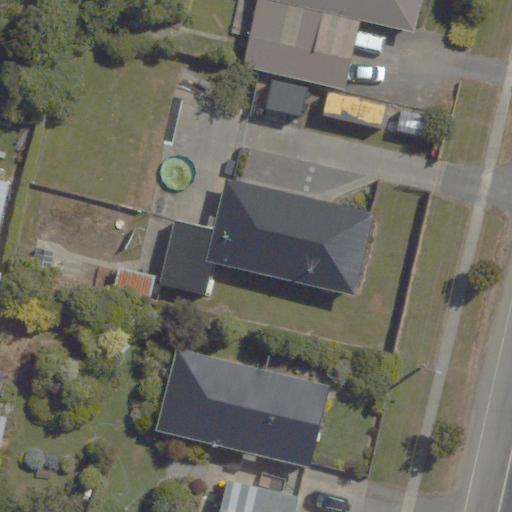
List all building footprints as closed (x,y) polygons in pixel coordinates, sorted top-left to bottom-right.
[(422,0),(246,0),(239,54),(343,70),(351,20),(418,30),(422,0)] [(224,155),(209,216),(173,207),(157,273),(209,285),(218,248),(356,282),(378,193),(224,155)] [(0,260),(14,168),(0,165),(0,260)] [(329,366),(171,340),(156,429),(315,455),(329,366)] [(216,466),(207,511),(298,511),(304,481),(216,466)]
